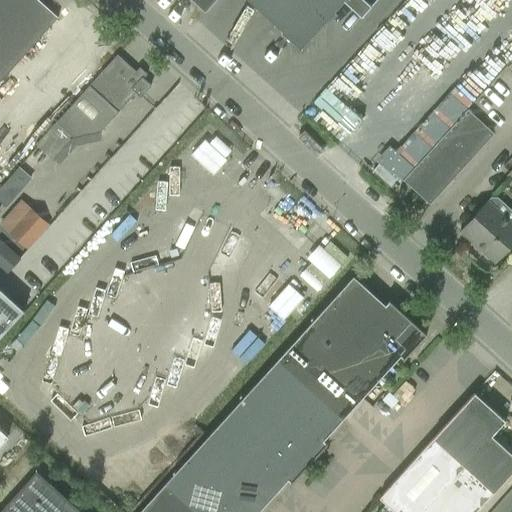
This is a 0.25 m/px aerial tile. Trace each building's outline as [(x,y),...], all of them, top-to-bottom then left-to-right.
[(0,81),(44,33),(57,18),(38,0),(18,0),(0,20),(0,81)] [(0,0),(0,20),(18,0),(0,0)] [(191,0),(205,12),(215,0),(191,0)] [(371,7),(363,0),(246,0),(281,32),(300,49),(343,1),(361,18),(371,7)] [(369,43),(316,99),(334,116),(387,60),(369,43)] [(135,72),(117,55),(103,70),(56,122),(73,139),(100,132),(135,93),(140,98),(151,86),(143,79),(147,75),(139,68),(135,72)] [(462,170),(462,169),(461,168),(492,134),(467,112),(468,111),(467,110),(435,145),(462,170)] [(204,141),(191,155),(213,175),(226,160),(204,141)] [(462,170),(435,145),(403,181),(404,182),(405,181),(429,203),(460,169),(461,170),(462,170)] [(96,173),(88,187),(110,199),(117,185),(96,173)] [(10,177),(0,188),(0,202),(6,208),(23,189),(10,177)] [(495,263),(511,245),(511,213),(496,198),(489,198),(487,201),(460,231),(495,263)] [(31,209),(9,234),(27,250),(49,225),(31,209)] [(329,242),(305,270),(322,286),(347,258),(329,242)] [(0,251),(0,267),(7,274),(20,259),(6,246),(0,252),(0,251)] [(121,274),(122,303),(146,302),(145,274),(121,274)] [(384,305),(353,276),(277,360),(343,419),(400,357),(402,359),(403,360),(426,335),(388,301),(384,305)] [(288,284),(267,307),(283,321),(303,298),(288,284)] [(0,337),(24,311),(0,290),(0,337)] [(291,484),(297,477),(327,444),(324,441),(343,419),(277,360),(202,442),(268,502),(287,481),(291,484)] [(114,413),(113,398),(85,399),(84,368),(74,368),(76,414),(114,413)] [(394,511),(476,511),(511,472),(511,455),(491,436),(505,421),(474,393),(379,498),(394,511)] [(0,429),(0,445),(8,437),(0,429)] [(196,511),(258,511),(268,502),(202,442),(165,484),(196,511)] [(80,511),(36,472),(0,511),(80,511)] [(196,511),(165,484),(139,511),(196,511)]
